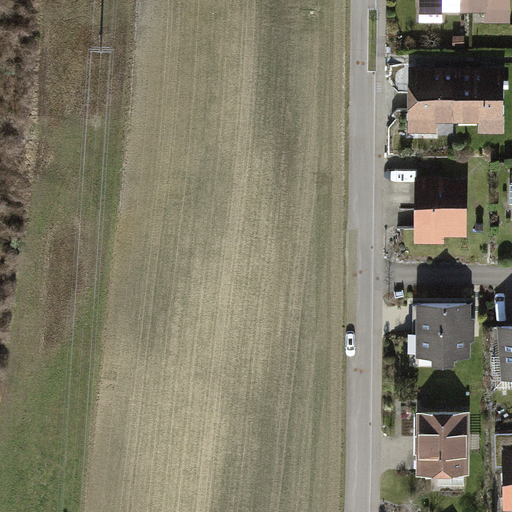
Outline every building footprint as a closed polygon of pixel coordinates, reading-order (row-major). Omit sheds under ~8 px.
[(421,0),(422,20),(466,22),(466,0),(421,0)] [(511,0),(466,0),(466,22),(511,21),(511,0)] [(412,69),(412,130),(458,132),(459,67),(412,69)] [(504,68),(459,67),(458,132),(504,133),(504,68)] [(418,176),(419,236),(468,235),(467,175),(418,176)] [(467,301),(418,302),(419,353),(468,352),(467,301)] [(511,319),(502,320),(503,372),(511,371),(511,319)] [(468,408),(418,408),(418,468),(468,468),(468,408)]
